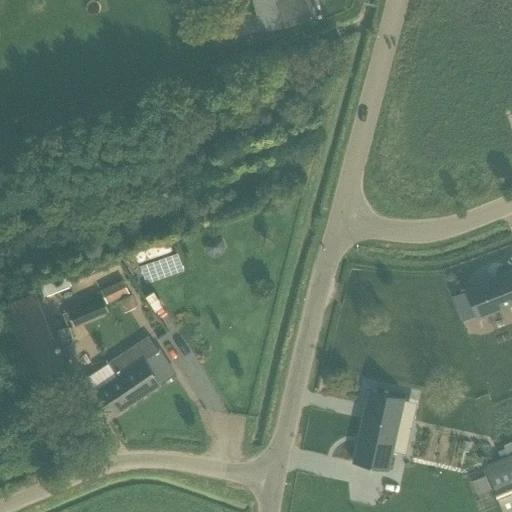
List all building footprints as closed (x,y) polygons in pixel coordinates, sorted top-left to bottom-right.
[(321,16),(316,0),(252,0),(260,31),(321,16)] [(215,237),(207,239),(204,246),(206,254),(213,258),(221,255),(225,248),(222,240),(215,237)] [(141,266),(148,284),(184,268),(176,251),(141,266)] [(511,303),(511,268),(464,288),(476,318),(511,303)] [(68,275),(41,286),(46,297),(73,286),(68,275)] [(107,304),(130,294),(123,280),(101,291),(107,304)] [(52,339),(34,293),(3,305),(20,351),(52,339)] [(131,295),(128,297),(119,301),(124,313),(136,308),(131,295)] [(67,309),(74,326),(107,313),(100,296),(67,309)] [(411,386),(423,338),(387,329),(375,376),(411,386)] [(174,375),(149,337),(80,381),(106,420),(174,375)] [(403,398),(368,390),(351,462),(386,471),(403,398)] [(511,511),(511,438),(502,443),(504,448),(497,451),(501,460),(484,467),(502,511),(511,511)]
